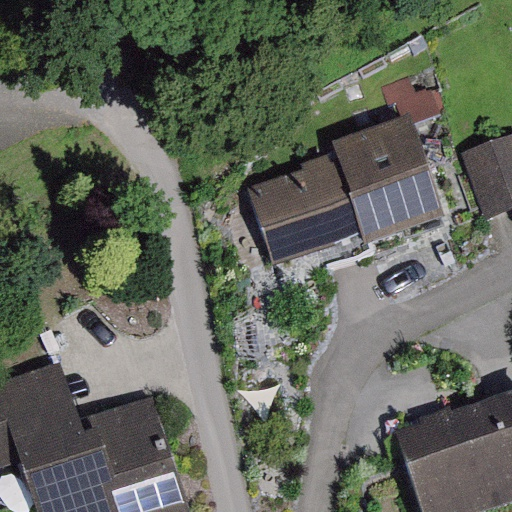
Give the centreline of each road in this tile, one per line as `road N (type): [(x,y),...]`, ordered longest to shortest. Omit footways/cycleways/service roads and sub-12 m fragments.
road 1 (residential): [(237,511),(175,199),(118,108),(0,25)]
road 2 (residential): [(316,511),(335,411),(353,369),(388,336),(511,274)]
